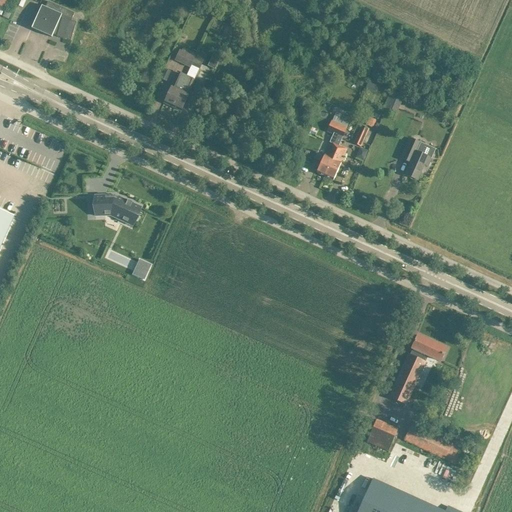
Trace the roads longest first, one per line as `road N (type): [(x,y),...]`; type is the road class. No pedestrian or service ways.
road 1 (unclassified): [(511,330),(9,99)]
road 2 (primary): [(511,310),(28,88)]
road 3 (unclassified): [(511,291),(53,80)]
